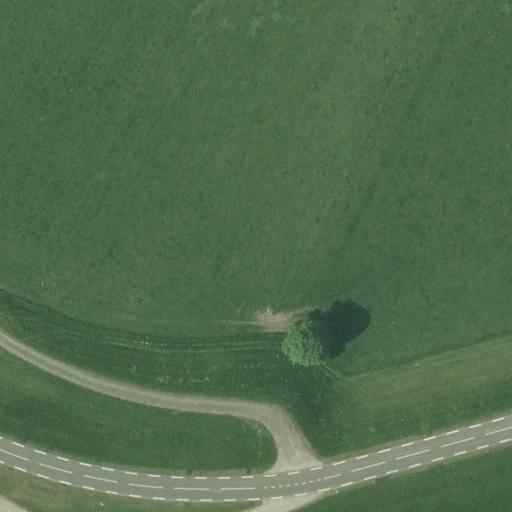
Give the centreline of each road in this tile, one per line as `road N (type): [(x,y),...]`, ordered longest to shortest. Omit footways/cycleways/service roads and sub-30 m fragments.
road 1 (tertiary): [(315,480),(229,493),(151,486),(78,474),(0,447)]
road 2 (tertiary): [(511,427),(315,480)]
